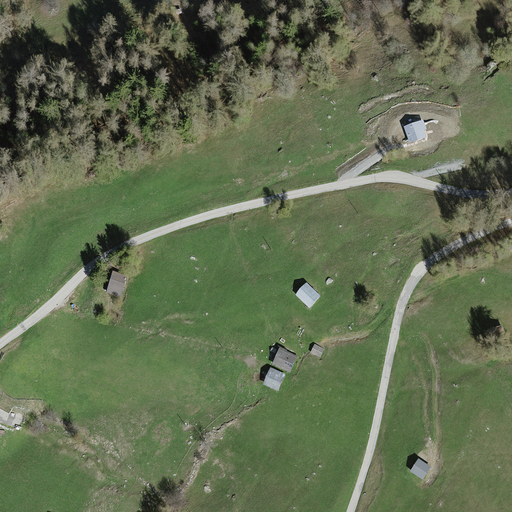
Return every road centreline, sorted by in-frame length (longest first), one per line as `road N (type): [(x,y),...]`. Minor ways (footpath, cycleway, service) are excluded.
road 1 (unclassified): [(0,343),(99,259),(192,219),(379,176),(466,193),(511,190)]
road 2 (unclassified): [(511,222),(432,259),(407,287),(350,511)]
